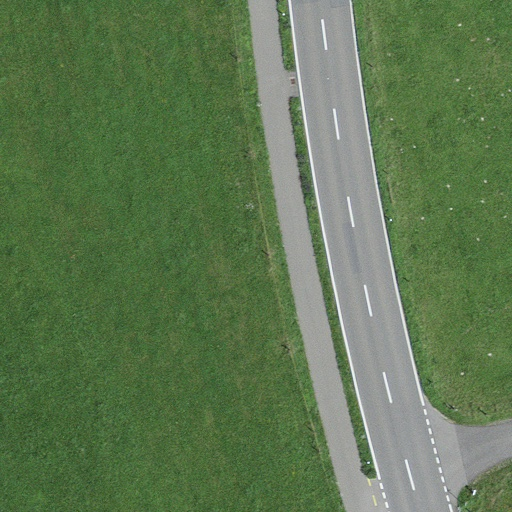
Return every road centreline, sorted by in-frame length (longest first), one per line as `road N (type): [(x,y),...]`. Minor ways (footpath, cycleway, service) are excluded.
road 1 (secondary): [(419,511),(350,213),(320,0)]
road 2 (track): [(511,446),(442,469),(413,511)]
